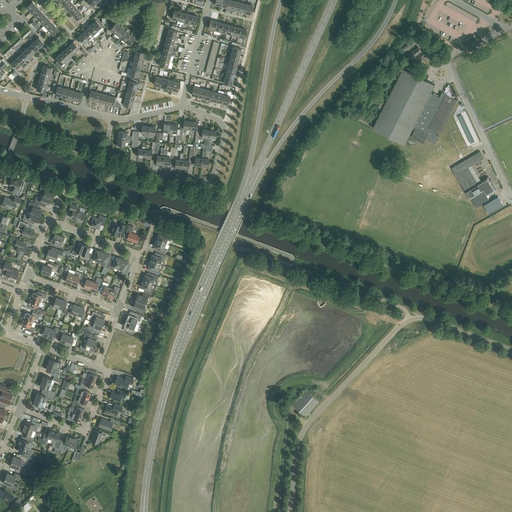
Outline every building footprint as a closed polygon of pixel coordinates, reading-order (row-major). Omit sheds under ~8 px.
[(70,0),(64,5),(69,10),(74,5),(70,0)] [(232,0),(228,0),(227,8),(233,9),(235,1),(232,0)] [(235,1),(233,9),(239,11),(241,2),(235,1)] [(26,7),(31,12),(37,6),(32,2),(26,7)] [(241,2),(239,11),(245,12),(247,4),(241,2)] [(253,6),(247,4),(245,12),(251,14),(253,6)] [(69,10),(73,15),(79,10),(74,5),(69,10)] [(31,12),(35,16),(41,11),(37,6),(31,12)] [(83,15),(79,10),(73,15),(77,20),(83,15)] [(172,18),(178,20),(180,12),(174,10),(172,18)] [(45,15),(41,11),(35,16),(40,21),(45,15)] [(178,20),(184,22),(186,13),(180,12),(178,20)] [(192,15),(186,13),(184,22),(190,23),(192,15)] [(40,21),(44,25),(50,20),(45,15),(40,21)] [(192,15),(190,23),(196,25),(198,16),(192,15)] [(54,25),(50,20),(44,25),(48,30),(54,25)] [(91,25),(97,31),(102,26),(96,20),(91,25)] [(208,28),(214,30),(216,21),(210,20),(208,28)] [(216,21),(214,30),(220,31),(222,23),(216,21)] [(110,29),(115,33),(121,26),(116,22),(110,29)] [(228,25),(222,23),(220,31),(226,33),(228,25)] [(54,25),(48,30),(53,35),(58,29),(54,25)] [(93,35),(97,31),(91,25),(87,29),(93,35)] [(234,26),(228,25),(226,33),(232,35),(234,26)] [(120,37),(125,30),(121,26),(115,33),(120,37)] [(232,35),(238,36),(240,28),(234,26),(232,35)] [(240,28),(238,36),(244,38),(247,29),(240,28)] [(88,39),(93,35),(87,29),(82,33),(88,39)] [(167,35),(175,37),(177,31),(169,29),(167,35)] [(120,37),(125,41),(130,34),(125,30),(120,37)] [(81,41),(79,42),(82,45),(86,41),(88,43),(90,41),(88,39),(82,33),(77,37),(81,41)] [(135,38),(130,34),(125,41),(130,45),(135,38)] [(175,37),(167,35),(165,41),(174,43),(175,37)] [(39,37),(34,42),(39,47),(44,43),(39,37)] [(73,41),(69,46),(75,52),(81,46),(78,43),(76,45),(73,41)] [(174,43),(165,41),(164,47),(172,49),(174,43)] [(34,42),(29,46),(35,52),(39,47),(34,42)] [(25,50),(30,56),(35,52),(29,46),(25,50)] [(64,50),(70,56),(75,52),(69,46),(64,50)] [(231,52),(240,55),(241,49),(233,46),(231,52)] [(162,53),(171,55),(172,49),(164,47),(162,53)] [(426,56),(418,47),(408,55),(416,65),(426,56)] [(25,50),(20,55),(25,60),(30,56),(25,50)] [(59,54),(68,63),(66,61),(68,58),(69,59),(70,60),(72,58),(70,56),(64,50),(59,54)] [(136,50),(134,56),(143,59),(144,52),(136,50)] [(231,52),(230,58),(238,61),(240,55),(231,52)] [(161,59),(169,61),(171,55),(162,53),(161,59)] [(66,65),(68,63),(59,54),(55,59),(61,65),(63,63),(66,65)] [(21,65),(25,60),(20,55),(16,59),(21,65)] [(141,64),(143,59),(134,56),(133,59),(131,59),(130,61),(141,64)] [(230,58),(228,64),(237,67),(238,61),(230,58)] [(16,69),(21,65),(16,59),(11,63),(16,69)] [(169,61),(161,59),(159,65),(167,68),(169,61)] [(139,70),(141,64),(130,61),(130,62),(133,62),(132,65),(129,65),(128,68),(131,68),(139,70)] [(0,68),(0,77),(2,79),(3,78),(4,78),(7,75),(4,72),(3,73),(1,71),(6,65),(8,66),(9,65),(6,62),(4,63),(5,64),(0,68)] [(237,67),(228,64),(227,70),(235,73),(237,67)] [(41,72),(50,74),(51,68),(43,65),(41,72)] [(138,77),(139,70),(131,68),(130,74),(126,73),(126,76),(134,78),(135,76),(138,77)] [(435,85),(403,69),(373,128),(405,145),(411,132),(413,132),(411,137),(423,143),(425,139),(435,143),(439,136),(435,134),(436,132),(440,134),(457,100),(446,95),(446,94),(442,92),(439,98),(431,93),(435,85)] [(233,79),(235,73),(227,70),(226,74),(223,73),(222,76),(233,79)] [(40,77),(48,80),(50,74),(41,72),(40,77)] [(154,84),(160,86),(162,78),(156,76),(154,84)] [(233,79),(222,76),(225,77),(223,83),(232,85),(233,79)] [(48,80),(40,77),(38,83),(46,86),(48,80)] [(166,88),(168,79),(162,78),(160,86),(166,88)] [(172,89),(174,81),(168,79),(166,88),(172,89)] [(174,81),(172,89),(178,91),(179,87),(183,88),(184,81),(181,80),(180,82),(174,81)] [(130,81),(128,87),(136,89),(138,83),(130,81)] [(46,86),(38,83),(36,90),(45,92),(46,86)] [(191,95),(198,96),(200,88),(194,86),(194,84),(192,84),(191,88),(193,89),(191,95)] [(55,95),(61,96),(63,88),(57,86),(55,95)] [(136,89),(128,87),(126,93),(135,95),(136,89)] [(61,96),(67,98),(69,89),(63,88),(61,96)] [(198,96),(204,98),(206,89),(200,88),(198,96)] [(75,91),(69,89),(67,98),(73,100),(75,91)] [(206,89),(204,98),(210,99),(212,91),(212,89),(212,91),(206,89)] [(210,99),(216,101),(218,93),(215,92),(215,90),(212,89),(212,91),(210,99)] [(94,101),(97,92),(91,90),(88,99),(94,101)] [(75,91),(73,100),(79,101),(81,93),(75,91)] [(100,102),(103,94),(97,92),(94,101),(100,102)] [(135,95),(126,93),(125,99),(133,101),(135,95)] [(216,101),(222,103),(224,94),(218,93),(216,101)] [(100,102),(106,104),(109,95),(103,94),(100,102)] [(230,96),(224,94),(222,103),(228,104),(230,96)] [(116,101),(117,98),(115,97),(109,95),(106,104),(112,105),(119,107),(120,104),(118,102),(116,101)] [(132,107),(133,101),(125,99),(123,105),(132,107)] [(191,121),(190,130),(189,135),(192,135),(193,129),(196,130),(197,122),(191,121)] [(198,139),(202,140),(202,137),(205,137),(204,144),(201,143),(200,147),(203,147),(205,148),(205,144),(207,145),(209,130),(202,129),(202,132),(199,131),(199,132),(199,138),(198,139)] [(205,148),(212,148),(213,145),(211,145),(212,138),(215,138),(216,131),(209,130),(207,145),(205,144),(205,148)] [(132,140),(135,140),(136,132),(133,131),(132,136),(126,136),(126,132),(118,131),(117,138),(129,139),(132,140)] [(129,142),(129,139),(117,138),(117,145),(117,146),(118,146),(120,147),(120,146),(120,145),(125,146),(125,142),(126,142),(129,142)] [(142,142),(142,149),(138,149),(137,156),(144,157),(145,146),(146,143),(142,142)] [(212,148),(205,148),(203,147),(202,157),(201,166),(208,166),(209,159),(205,158),(206,151),(212,151),(212,148)] [(484,158),(480,151),(451,168),(469,199),(470,198),(476,207),(489,200),(486,196),(495,190),(487,178),(478,183),(472,174),(470,175),(467,168),(484,158)] [(182,168),(183,156),(183,153),(180,153),(180,159),(179,159),(179,160),(176,159),(175,167),(182,168)] [(21,182),(12,178),(9,185),(11,186),(9,191),(15,193),(17,188),(19,189),(21,182)] [(42,195),(52,199),(54,193),(47,191),(48,188),(42,185),(39,191),(44,193),(43,196),(42,195)] [(51,199),(52,199),(42,195),(41,198),(36,196),(34,202),(40,205),(42,202),(48,204),(51,199)] [(21,200),(15,197),(13,200),(5,197),(2,205),(13,209),(16,203),(19,205),(21,200)] [(498,197),(484,205),(489,214),(503,205),(498,197)] [(30,212),(40,216),(42,210),(35,207),(36,204),(29,202),(27,207),(32,209),(30,212)] [(78,206),(71,204),(69,209),(73,211),(70,217),(76,220),(81,222),(82,218),(84,213),(76,211),(78,206)] [(40,216),(30,212),(29,216),(25,214),(23,220),(29,222),(30,219),(37,222),(40,216)] [(107,218),(100,215),(98,219),(93,217),(91,224),(92,226),(99,229),(101,222),(104,224),(107,218)] [(28,224),(20,221),(17,228),(23,230),(22,234),(32,238),(34,231),(27,228),(28,224)] [(112,228),(110,233),(117,236),(119,230),(123,231),(125,225),(120,223),(119,226),(114,224),(113,225),(111,224),(110,227),(112,228)] [(131,233),(132,230),(134,226),(129,224),(125,235),(128,236),(126,239),(136,243),(139,236),(131,233)] [(156,240),(165,244),(167,240),(171,241),(173,235),(165,232),(164,236),(158,234),(156,240)] [(64,237),(55,233),(53,239),(55,240),(53,245),(61,247),(64,237)] [(23,242),(17,240),(15,246),(17,247),(16,251),(25,255),(28,248),(22,245),(23,242)] [(165,244),(156,240),(154,246),(159,248),(158,251),(165,254),(167,249),(164,248),(165,244)] [(81,254),(84,245),(78,243),(76,249),(73,248),(71,254),(76,256),(77,252),(81,254)] [(84,245),(81,254),(85,255),(83,258),(88,260),(90,254),(88,253),(90,247),(84,245)] [(63,252),(56,249),(55,252),(49,250),(46,256),(56,259),(57,256),(61,257),(63,252)] [(95,260),(99,262),(103,252),(96,250),(95,255),(92,254),(89,261),(94,263),(95,260)] [(103,252),(99,262),(103,263),(102,266),(104,267),(107,268),(110,261),(107,260),(109,254),(103,252)] [(153,254),(150,261),(160,264),(161,260),(164,261),(166,256),(159,254),(158,256),(153,254)] [(108,268),(113,270),(115,267),(118,269),(122,259),(116,257),(114,262),(111,261),(108,268)] [(128,262),(122,259),(118,269),(122,270),(121,273),(126,275),(129,268),(126,267),(128,262)] [(160,264),(150,261),(148,267),(153,269),(152,272),(159,274),(161,269),(158,268),(160,264)] [(12,264),(5,262),(2,270),(6,272),(5,276),(9,277),(9,276),(16,279),(19,271),(11,268),(12,264)] [(57,266),(50,264),(48,267),(43,265),(41,271),(49,275),(51,270),(55,272),(57,266)] [(65,281),(70,283),(74,274),(68,272),(70,268),(67,266),(64,273),(67,274),(65,281)] [(74,274),(70,283),(76,285),(78,279),(81,280),(83,274),(80,273),(80,274),(78,273),(77,275),(74,274)] [(143,281),(152,284),(154,280),(157,281),(158,276),(151,274),(150,276),(145,275),(143,281)] [(83,288),(89,290),(92,281),(86,279),(88,276),(85,275),(83,280),(85,281),(83,288)] [(92,281),(89,290),(94,292),(97,286),(100,287),(102,279),(97,277),(95,282),(92,281)] [(123,286),(124,281),(115,278),(114,284),(123,286)] [(151,288),(152,284),(143,281),(141,287),(146,289),(145,292),(152,294),(154,289),(151,288)] [(107,297),(110,288),(107,287),(108,284),(103,282),(101,287),(104,288),(101,295),(107,297)] [(113,289),(110,288),(107,297),(112,299),(115,292),(118,294),(120,288),(114,286),(113,289)] [(30,298),(40,301),(42,297),(46,298),(47,294),(40,292),(39,294),(32,292),(30,298)] [(135,301),(145,304),(146,300),(149,301),(151,296),(143,293),(142,296),(138,295),(135,301)] [(40,301),(30,298),(28,303),(35,306),(34,309),(41,311),(42,307),(38,306),(40,301)] [(53,306),(58,308),(61,300),(56,298),(54,303),(51,302),(49,308),(52,309),(53,306)] [(61,300),(58,308),(61,309),(61,313),(66,314),(68,308),(65,307),(67,302),(61,300)] [(145,304),(135,301),(133,307),(138,309),(137,312),(144,315),(146,309),(143,308),(145,304)] [(76,315),(79,306),(73,304),(72,309),(69,308),(66,315),(69,316),(70,313),(76,315)] [(79,306),(76,315),(81,317),(80,320),(83,321),(85,315),(83,314),(84,309),(79,306)] [(25,312),(22,318),(32,322),(34,317),(38,319),(40,315),(33,312),(32,315),(25,312)] [(90,320),(103,324),(105,319),(98,317),(99,314),(93,312),(90,320)] [(128,314),(126,320),(135,324),(137,320),(139,321),(142,315),(135,312),(133,316),(128,314)] [(20,324),(27,326),(26,329),(33,332),(35,328),(34,327),(36,323),(32,322),(22,318),(20,324)] [(103,324),(90,320),(86,330),(92,332),(93,329),(93,330),(94,327),(101,330),(103,324)] [(139,325),(135,324),(126,320),(124,326),(129,328),(127,332),(133,334),(135,330),(137,331),(139,325)] [(42,335),(47,337),(51,329),(45,327),(46,324),(43,323),(41,329),(44,330),(42,335)] [(54,330),(51,329),(47,337),(53,339),(57,328),(56,327),(54,330)] [(59,341),(65,343),(68,335),(65,334),(65,331),(61,329),(59,335),(61,336),(59,341)] [(71,336),(68,335),(65,343),(70,346),(73,340),(76,341),(79,335),(73,333),(71,336)] [(86,342),(95,346),(97,341),(90,338),(91,335),(85,333),(83,337),(87,339),(86,342)] [(94,347),(95,346),(86,342),(85,346),(81,345),(79,349),(85,351),(86,348),(89,350),(89,351),(94,352),(95,347),(94,347)] [(48,364),(56,367),(59,368),(61,363),(50,359),(48,364)] [(54,372),(56,367),(48,364),(46,369),(52,372),(51,375),(54,376),(58,377),(59,374),(54,372)] [(86,378),(95,381),(97,376),(91,374),(92,371),(86,369),(85,372),(88,373),(86,378)] [(41,381),(50,384),(52,379),(43,376),(41,381)] [(133,379),(126,376),(125,379),(117,377),(114,384),(126,388),(128,383),(131,384),(133,379)] [(81,383),(80,386),(86,388),(87,385),(93,387),(95,381),(86,378),(85,379),(82,378),(80,382),(81,383)] [(50,384),(41,381),(39,386),(48,389),(50,384)] [(0,395),(1,396),(10,399),(12,393),(6,391),(7,388),(0,385),(0,388),(1,389),(0,391),(0,395)] [(85,390),(86,388),(80,386),(79,388),(82,389),(79,395),(88,398),(90,393),(85,390)] [(123,399),(125,396),(126,393),(120,390),(119,393),(112,391),(109,397),(122,402),(123,399)] [(306,390),(292,405),(305,417),(319,402),(306,390)] [(35,398),(43,401),(45,395),(37,392),(35,398)] [(76,394),(75,397),(73,402),(79,405),(80,402),(86,404),(88,398),(79,395),(76,394)] [(1,396),(0,396),(0,404),(0,405),(1,403),(8,405),(10,399),(1,396)] [(35,398),(33,403),(40,406),(39,408),(46,411),(47,408),(41,406),(43,401),(35,398)] [(78,407),(79,405),(73,402),(71,407),(74,408),(73,412),(82,415),(84,409),(78,407)] [(122,407),(114,404),(113,407),(107,405),(104,412),(109,414),(115,416),(117,411),(120,413),(122,407)] [(82,415),(73,412),(72,415),(69,414),(67,419),(73,421),(74,419),(80,421),(82,415)] [(109,421),(101,418),(99,426),(110,430),(112,423),(119,426),(121,422),(110,419),(109,421)] [(24,427),(35,432),(37,428),(38,426),(39,426),(40,424),(33,421),(32,424),(26,421),(24,427)] [(27,438),(33,440),(34,438),(30,436),(32,431),(35,432),(24,427),(22,433),(28,435),(27,438)] [(51,443),(55,431),(50,429),(47,437),(44,436),(41,443),(45,444),(46,441),(47,441),(48,439),(52,440),(50,443),(51,443)] [(102,433),(95,430),(90,441),(96,444),(99,443),(101,435),(106,436),(107,434),(102,432),(102,433)] [(55,431),(51,443),(52,444),(51,446),(58,449),(61,442),(58,441),(61,433),(55,431)] [(63,448),(65,448),(68,450),(69,447),(73,438),(67,436),(64,443),(61,442),(58,450),(62,451),(63,448)] [(20,445),(27,448),(29,442),(32,443),(33,440),(27,438),(26,441),(20,439),(18,444),(20,445)] [(73,438),(69,447),(75,449),(78,440),(73,438)] [(33,450),(30,449),(27,448),(20,445),(18,451),(23,453),(22,455),(28,458),(29,455),(32,454),(33,450)] [(85,448),(81,446),(79,453),(75,451),(72,461),(73,461),(74,459),(76,460),(81,457),(85,448)] [(11,461),(20,464),(21,461),(25,462),(27,458),(21,456),(20,458),(13,456),(11,461)] [(21,474),(23,469),(24,466),(20,464),(11,461),(9,466),(16,469),(15,471),(21,474)] [(5,478),(14,481),(15,478),(19,479),(21,475),(15,473),(14,475),(7,473),(5,478)] [(14,481),(5,478),(3,483),(7,485),(6,489),(10,491),(10,489),(16,491),(18,487),(12,485),(14,481)] [(4,492),(0,489),(0,497),(2,499),(4,496),(10,501),(14,497),(6,490),(4,492)] [(59,511),(64,509),(59,503),(47,511),(46,511),(45,511),(59,511)]
